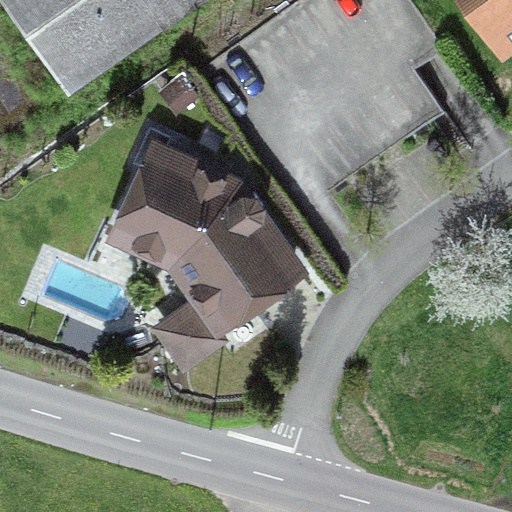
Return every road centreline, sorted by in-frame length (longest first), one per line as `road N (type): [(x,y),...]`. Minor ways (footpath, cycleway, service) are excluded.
road 1 (residential): [(276,477),(323,345),(417,243),(511,173)]
road 2 (tertiary): [(0,396),(276,477)]
road 3 (tertiary): [(276,477),(396,511)]
